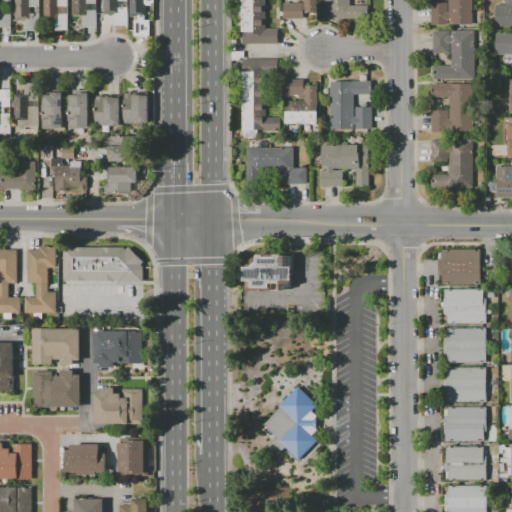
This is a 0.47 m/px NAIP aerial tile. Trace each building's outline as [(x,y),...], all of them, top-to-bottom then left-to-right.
[(0,0),(10,0),(10,4),(1,4),(1,9),(10,9),(10,27),(0,27),(0,0)] [(39,0),(39,7),(31,7),(31,14),(39,14),(39,31),(26,31),(26,19),(16,19),(16,0),(39,0)] [(68,0),(68,31),(54,31),(54,18),(44,18),(44,0),(68,0)] [(97,0),(97,27),(82,27),(82,15),(72,15),(71,0),(97,0)] [(118,0),(118,7),(127,7),(127,25),(114,25),(114,14),(104,14),(104,0),(118,0)] [(153,0),(153,5),(145,5),(145,16),(144,16),(144,20),(149,20),(149,35),(134,35),(134,21),(137,21),(137,16),(130,16),(130,0),(153,0)] [(242,44),(241,0),(266,0),(266,29),(278,29),(278,44),(242,44)] [(283,19),(283,3),(304,3),(303,0),(316,0),(317,12),(304,13),(304,19),(283,19)] [(326,0),(350,0),(350,5),(368,5),(368,17),(327,18),(326,0)] [(472,0),(472,24),(431,24),(431,2),(448,2),(448,0),(472,0)] [(511,27),(496,27),(496,4),(505,4),(505,0),(511,0),(511,27)] [(474,30),(474,79),(433,79),(433,66),(450,66),(450,53),(433,53),(433,30),(474,30)] [(495,33),(511,33),(511,55),(495,55),(495,33)] [(279,131),(257,131),(257,138),(243,138),(242,58),(265,58),(266,118),(279,118),(279,131)] [(318,124),(286,124),(286,106),(305,106),(305,95),(284,95),(284,80),(306,79),(306,86),(317,85),(318,124)] [(331,130),(330,81),(372,81),(372,95),(354,95),(354,107),(372,107),(372,129),(331,130)] [(38,127),(19,127),(19,118),(14,118),(15,93),(24,93),(24,83),(39,83),(38,127)] [(471,84),(471,131),(431,131),(431,110),(448,110),(448,97),(431,97),(431,84),(471,84)] [(0,90),(11,90),(10,134),(0,134),(0,90)] [(63,92),(62,128),(42,128),(42,105),(44,105),(44,102),(43,102),(43,94),(51,95),(51,92),(63,92)] [(89,92),(88,128),(69,128),(69,95),(78,95),(78,92),(89,92)] [(148,124),(124,124),(124,93),(133,93),(133,95),(149,95),(148,124)] [(120,126),(95,125),(95,110),(96,110),(96,96),(104,96),(115,96),(115,97),(120,98),(120,126)] [(107,161),(107,146),(110,146),(111,136),(135,136),(135,146),(130,146),(129,162),(107,161)] [(472,140),(472,188),(449,188),(449,162),(431,162),(431,140),(472,140)] [(321,145),(367,145),(368,186),(355,186),(355,169),(343,169),(343,187),(322,187),(321,145)] [(55,190),(55,169),(51,169),(51,158),(61,158),(61,146),(74,146),(74,161),(81,161),(81,177),(86,177),(86,189),(66,188),(66,190),(55,190)] [(246,147),(294,147),(295,168),(307,168),(307,184),(285,184),(285,170),(247,171),(246,147)] [(0,156),(3,156),(3,174),(21,174),(21,162),(37,162),(37,189),(0,189),(0,156)] [(107,166),(138,167),(138,183),(127,182),(127,192),(104,192),(104,183),(107,183),(107,166)] [(511,197),(497,198),(497,193),(488,193),(488,183),(496,183),(496,166),(511,166),(511,197)] [(0,246),(5,246),(5,250),(17,250),(17,283),(9,283),(9,297),(21,297),(21,313),(0,313),(0,246)] [(25,313),(25,297),(36,297),(36,283),(28,283),(28,249),(39,249),(39,247),(56,246),(56,268),(48,268),(48,292),(56,292),(56,313),(25,313)] [(128,246),(144,262),(141,265),(142,266),(142,281),(119,281),(119,280),(63,281),(63,247),(124,247),(126,249),(128,246)] [(481,285),(442,285),(442,249),(481,249),(481,285)] [(248,259),(253,256),(256,256),(256,255),(263,255),(263,257),(274,257),(274,254),(291,254),(291,286),(285,286),(285,291),(246,291),(246,281),(241,281),(241,266),(245,266),(245,264),(248,259)] [(448,324),(448,314),(444,314),(444,288),(483,288),(483,298),(486,298),(486,312),(483,312),(483,324),(448,324)] [(486,363),(447,362),(448,355),(444,355),(444,335),(448,335),(448,328),(486,328),(486,363)] [(79,329),(80,361),(74,361),(74,365),(61,365),(61,361),(52,361),(52,364),(33,364),(33,329),(79,329)] [(94,331),(141,331),(141,363),(115,364),(115,367),(101,367),(101,364),(94,364),(94,331)] [(0,343),(13,343),(13,391),(0,391),(0,343)] [(448,402),(448,394),(443,394),(444,376),(448,376),(448,367),(487,368),(487,403),(448,402)] [(80,407),(33,407),(33,372),(52,372),(52,376),(61,376),(61,370),(74,370),(74,374),(80,374),(80,407)] [(264,424),(281,408),(279,405),(299,386),(318,406),(312,411),(316,415),(317,431),(312,436),(317,441),(298,459),(286,447),(278,455),(270,447),(278,438),(264,424)] [(95,423),(95,392),(101,392),(101,387),(114,387),(115,393),(122,393),(122,389),(142,389),(142,423),(95,423)] [(484,442),(448,442),(448,431),(442,431),(442,416),(448,416),(448,407),(487,407),(487,432),(484,432),(484,442)] [(148,437),(148,473),(125,473),(125,471),(118,471),(118,443),(133,442),(133,437),(148,437)] [(0,478),(0,442),(4,443),(4,448),(11,448),(11,444),(31,444),(31,479),(0,478)] [(70,445),(99,444),(99,453),(105,453),(105,472),(93,472),(93,475),(76,475),(76,472),(64,472),(64,453),(70,453),(70,445)] [(449,481),(449,471),(446,471),(446,446),(485,446),(485,458),(483,458),(483,469),(486,469),(486,481),(449,481)] [(486,486),(486,509),(449,508),(449,511),(444,511),(444,494),(448,494),(448,486),(486,486)] [(0,511),(0,487),(32,488),(32,511),(0,511)] [(119,511),(119,505),(133,505),(133,498),(148,498),(148,511),(119,511)] [(74,511),(74,499),(102,499),(102,511),(74,511)]
